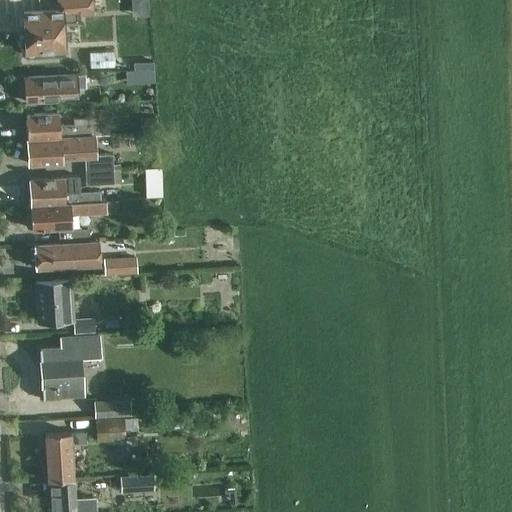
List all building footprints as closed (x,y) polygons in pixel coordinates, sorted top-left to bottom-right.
[(80,21),(79,14),(92,13),(91,0),(57,0),(58,10),(23,12),(25,51),(65,48),(63,22),(80,21)] [(133,70),(153,69),(153,61),(133,63),(133,70)] [(154,70),(135,71),(136,83),(154,82),(154,70)] [(56,89),(85,87),(84,74),(23,77),(24,101),(57,100),(56,89)] [(109,133),(109,132),(108,115),(87,116),(87,124),(59,125),(58,112),(26,114),(27,139),(94,135),(94,134),(109,133)] [(140,132),(156,131),(155,118),(139,119),(140,132)] [(61,162),(61,158),(84,156),(85,169),(119,167),(119,163),(112,164),(112,153),(95,154),(94,135),(27,139),(28,163),(61,162)] [(119,167),(85,169),(85,184),(120,182),(119,167)] [(31,204),(96,200),(95,192),(64,194),(63,177),(30,179),(31,204)] [(78,214),(86,213),(106,212),(105,200),(96,200),(31,204),(33,229),(58,228),(59,242),(89,240),(88,231),(81,231),(81,227),(78,227),(78,214)] [(105,234),(135,230),(134,223),(104,226),(105,234)] [(155,226),(152,230),(152,237),(163,236),(163,226),(155,226)] [(35,267),(99,262),(100,262),(99,240),(89,240),(59,242),(33,244),(35,267)] [(104,275),(137,273),(136,258),(103,259),(104,275)] [(87,278),(36,281),(38,321),(70,319),(69,296),(88,295),(87,278)] [(94,318),(72,320),(73,334),(95,333),(94,318)] [(98,357),(97,335),(61,337),(61,347),(39,348),(42,397),(82,395),(80,358),(98,357)] [(129,399),(93,401),(94,417),(130,416),(129,399)] [(97,440),(125,439),(123,418),(96,419),(97,440)] [(47,479),(73,478),(71,443),(86,442),(85,431),(44,434),(47,479)] [(120,493),(154,491),(153,475),(119,477),(120,493)] [(95,511),(94,498),(75,500),(73,478),(47,479),(49,511),(95,511)]
